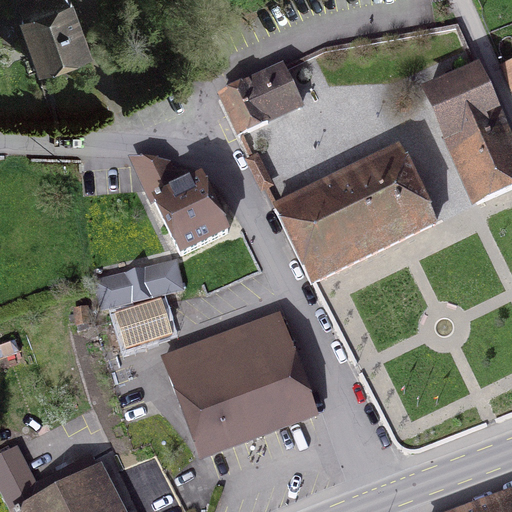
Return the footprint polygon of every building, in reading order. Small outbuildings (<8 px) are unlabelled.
[(67,0),(18,0),(42,69),(89,52),(70,1),(69,2),(67,0)] [(511,64),(503,68),(511,90),(511,64)] [(300,109),(281,70),(220,99),(239,137),(298,110),(300,109)] [(496,112),(478,71),(426,95),(444,136),(496,112)] [(511,189),(511,147),(496,112),(444,136),(477,205),(511,189)] [(274,212),(310,286),(435,225),(399,152),(276,211),(274,212)] [(179,192),(166,165),(134,161),(180,257),(228,234),(202,181),(179,192)] [(97,286),(103,309),(179,290),(173,267),(97,286)] [(126,348),(169,335),(160,303),(117,317),(120,329),(108,333),(112,345),(124,341),(126,348)] [(315,416),(280,318),(259,326),(260,327),(240,335),(239,333),(163,361),(182,411),(191,408),(209,456),(315,416)] [(119,511),(92,458),(35,487),(15,449),(0,456),(0,490),(11,511),(119,511)] [(511,511),(511,495),(467,511),(511,511)]
